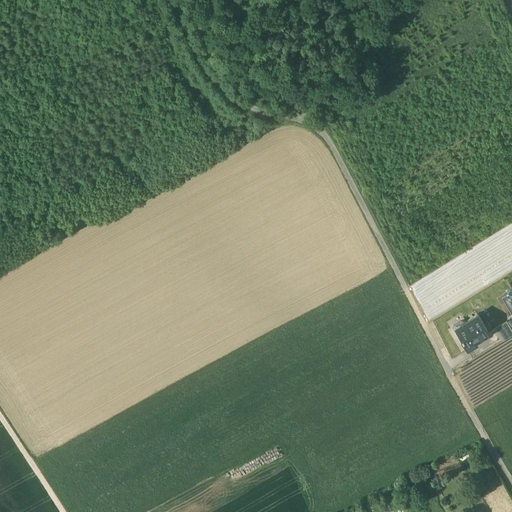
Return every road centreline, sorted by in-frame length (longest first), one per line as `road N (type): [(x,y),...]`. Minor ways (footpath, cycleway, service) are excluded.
road 1 (track): [(423,326),(321,133),(235,104),(214,84),(178,0)]
road 2 (residential): [(511,486),(423,326)]
